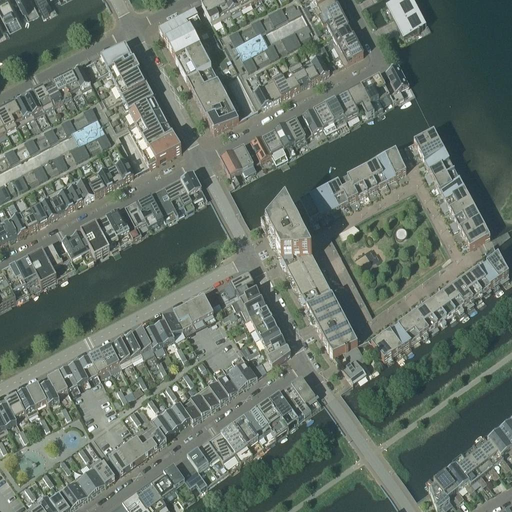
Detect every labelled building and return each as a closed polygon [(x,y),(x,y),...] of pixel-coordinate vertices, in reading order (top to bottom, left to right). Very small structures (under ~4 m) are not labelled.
[(22,22),(10,0),(0,0),(0,9),(10,29),(20,23),(22,22)] [(36,6),(32,0),(18,0),(20,4),(16,7),(20,15),(25,13),(26,15),(36,9),(37,9),(36,6)] [(54,5),(51,0),(39,0),(41,3),(37,5),(40,10),(52,4),(53,5),(52,6),(54,5)] [(220,24),(230,19),(220,0),(219,0),(210,5),(220,24)] [(220,0),(230,19),(240,14),(233,0),(220,0)] [(233,0),(240,14),(251,8),(247,0),(233,0)] [(247,0),(251,8),(261,3),(259,0),(247,0)] [(317,11),(333,2),(331,0),(315,0),(312,2),(317,10),(317,11)] [(399,27),(415,18),(405,0),(402,0),(389,7),(399,27)] [(317,21),(337,10),(333,2),(317,11),(317,10),(313,12),(317,21)] [(212,29),(220,24),(210,5),(201,9),(212,29)] [(326,29),(342,20),(337,10),(317,21),(323,31),(326,29)] [(287,23),(283,16),(281,12),(276,14),(278,18),(282,25),(287,23)] [(186,85),(211,72),(190,34),(202,28),(194,13),(158,32),(186,85)] [(282,25),(278,18),(276,14),(272,17),(274,20),(278,28),(282,25)] [(278,28),(274,20),(272,17),(268,19),(273,30),(278,28)] [(399,27),(396,28),(403,42),(423,32),(415,18),(399,27)] [(332,39),(348,31),(342,20),(326,29),(332,39)] [(265,34),(261,27),(259,24),(255,26),(257,30),(261,37),(265,34)] [(261,37),(257,30),(255,26),(250,28),(256,39),(261,37)] [(337,49),(353,40),(348,31),(332,39),(337,48),(337,49)] [(243,46),(239,39),(237,35),(233,37),(235,41),(239,48),(243,46)] [(239,48),(235,41),(233,37),(228,40),(234,51),(239,48)] [(300,49),(298,45),(294,38),(290,40),(294,47),(296,51),(300,49)] [(296,51),(294,47),(290,40),(286,42),(289,50),(291,54),(296,51)] [(338,60),(358,50),(353,40),(337,49),(337,48),(333,50),(338,60)] [(291,54),(289,50),(286,42),(281,45),(287,56),(291,54)] [(154,103),(129,57),(125,49),(93,67),(100,81),(108,77),(129,116),(154,103)] [(278,60),(276,57),(273,49),(268,52),(272,59),(274,63),(278,60)] [(358,50),(338,60),(343,70),(363,60),(358,50)] [(274,63),(272,59),(268,52),(264,54),(270,65),(274,63)] [(256,72),(254,68),(251,61),(246,63),(250,70),(252,74),(256,72)] [(318,84),(329,78),(321,62),(310,68),(318,84)] [(252,74),(250,70),(246,63),(242,65),(248,76),(252,74)] [(308,64),(300,68),(310,88),(318,84),(310,68),(308,64)] [(299,94),(310,88),(300,68),(289,74),(290,78),(291,78),(299,94)] [(389,87),(384,90),(385,92),(389,100),(393,108),(399,104),(403,102),(400,96),(409,91),(406,87),(398,71),(385,78),(389,87)] [(82,97),(92,92),(82,72),(72,78),(82,97)] [(214,138),(239,125),(211,72),(186,85),(214,138)] [(72,102),(82,97),(72,78),(62,83),(72,102)] [(282,82),(283,82),(281,78),(271,84),(281,103),(291,98),(282,82)] [(291,98),(299,94),(291,78),(290,78),(283,82),(282,82),(291,98)] [(369,87),(360,91),(374,118),(383,113),(379,106),(389,100),(385,92),(384,90),(380,82),(379,81),(378,81),(369,87)] [(63,107),(72,102),(62,83),(53,88),(63,107)] [(271,108),(281,103),(271,84),(261,89),(271,108)] [(54,112),(63,107),(53,88),(44,92),(54,112)] [(261,113),(271,108),(261,89),(251,94),(261,113)] [(356,93),(347,98),(352,108),(353,108),(356,113),(361,110),(367,120),(366,120),(367,121),(374,118),(360,91),(356,93)] [(44,117),(54,112),(44,92),(33,98),(44,117)] [(34,122),(44,117),(33,98),(24,103),(34,122)] [(347,98),(335,105),(340,115),(346,126),(347,125),(357,120),(358,119),(359,119),(356,113),(353,108),(352,108),(347,98)] [(25,127),(34,122),(24,103),(15,108),(25,127)] [(141,158),(149,173),(181,156),(154,103),(129,116),(149,154),(141,158)] [(334,105),(324,110),(334,129),(335,130),(336,133),(346,128),(345,126),(346,126),(340,115),(335,105),(334,105)] [(17,131),(25,127),(15,108),(6,112),(17,131)] [(318,113),(313,116),(323,134),(325,139),(326,139),(330,136),(336,134),(336,133),(335,130),(334,129),(324,110),(323,110),(318,113)] [(0,125),(6,137),(17,131),(6,112),(0,115),(0,125)] [(97,123),(93,115),(91,112),(87,114),(89,118),(93,125),(97,123)] [(93,125),(89,118),(87,114),(83,116),(88,127),(93,125)] [(307,130),(300,133),(305,144),(323,134),(313,116),(302,121),(307,130)] [(75,134),(71,127),(69,123),(65,125),(67,129),(71,136),(75,134)] [(71,136),(67,129),(65,125),(61,128),(67,139),(71,136)] [(296,125),(285,131),(295,149),(305,144),(300,133),(296,125)] [(279,134),(273,137),(274,138),(283,155),(287,153),(289,152),(291,151),(293,150),(294,149),(295,149),(285,131),(283,131),(279,134)] [(58,143),(54,136),(52,132),(48,135),(50,138),(54,146),(58,143)] [(54,146),(50,138),(48,135),(43,137),(49,148),(54,146)] [(419,157),(439,146),(433,136),(413,147),(419,157)] [(111,148),(109,145),(105,137),(101,140),(104,147),(106,151),(111,148)] [(267,142),(263,145),(271,161),(275,169),(276,169),(277,169),(286,164),(288,163),(283,155),(274,138),(272,140),(267,142)] [(106,151),(104,147),(101,140),(96,142),(102,153),(106,151)] [(38,154),(34,146),(32,143),(28,145),(30,149),(34,156),(38,154)] [(254,157),(248,161),(253,171),(260,167),(271,161),(263,145),(262,143),(250,149),(254,157)] [(34,156),(30,149),(28,145),(24,147),(30,158),(34,156)] [(424,166),(444,156),(439,146),(419,157),(424,166)] [(89,160),(87,156),(83,149),(79,151),(83,158),(85,162),(89,160)] [(85,162),(83,158),(79,151),(74,153),(78,161),(80,164),(85,162)] [(233,158),(232,158),(242,177),(244,181),(245,181),(247,180),(249,179),(250,178),(255,176),(256,175),(253,171),(248,161),(243,152),(238,155),(233,158)] [(19,164),(15,157),(13,153),(8,155),(10,159),(14,166),(19,164)] [(80,164),(78,161),(74,153),(70,156),(76,167),(80,164)] [(14,166),(10,159),(8,155),(4,157),(10,168),(14,166)] [(396,182),(406,177),(399,163),(395,156),(386,161),(396,182)] [(429,176),(449,165),(444,156),(424,166),(429,176)] [(226,161),(220,165),(230,183),(235,180),(236,180),(241,177),(242,177),(232,158),(231,159),(226,161)] [(67,171),(65,167),(61,160),(57,163),(61,170),(63,174),(67,171)] [(123,186),(133,181),(123,161),(113,167),(115,170),(123,186)] [(387,187),(396,182),(386,161),(376,167),(387,187)] [(63,174),(61,170),(57,163),(53,165),(58,176),(63,174)] [(434,186),(454,175),(449,165),(429,176),(434,186)] [(377,192),(387,187),(376,167),(366,172),(377,192)] [(115,190),(123,186),(115,170),(107,174),(106,175),(115,190)] [(48,182),(46,178),(42,171),(37,173),(41,180),(43,184),(48,182)] [(106,175),(107,174),(105,171),(95,176),(105,195),(115,190),(106,175)] [(367,197),(377,192),(366,172),(357,177),(367,197)] [(43,184),(41,180),(37,173),(33,175),(39,186),(43,184)] [(439,195),(459,185),(454,175),(434,186),(439,195)] [(95,201),(105,195),(95,176),(84,182),(95,201)] [(358,202),(367,197),(357,177),(347,182),(358,202)] [(204,199),(193,179),(180,186),(191,206),(204,199)] [(28,192),(26,188),(22,181),(18,183),(22,190),(24,194),(28,192)] [(84,207),(95,201),(84,182),(74,187),(84,207)] [(348,207),(358,202),(347,182),(337,187),(348,207)] [(24,194),(22,190),(18,183),(13,185),(19,196),(24,194)] [(444,205),(464,194),(459,185),(439,195),(444,205)] [(191,206),(180,186),(164,194),(175,215),(183,211),(186,216),(195,212),(191,206)] [(75,211),(84,207),(74,187),(65,192),(75,211)] [(338,212),(348,207),(337,187),(328,192),(338,212)] [(10,201),(8,197),(4,190),(0,192),(4,200),(6,203),(10,201)] [(66,216),(75,211),(65,192),(56,197),(66,216)] [(329,217),(338,212),(328,192),(318,197),(329,217)] [(175,215),(164,194),(151,201),(163,225),(165,227),(178,221),(175,215)] [(449,215),(469,204),(464,194),(444,205),(449,215)] [(57,221),(66,216),(56,197),(47,201),(57,221)] [(319,222),(329,217),(318,197),(308,202),(319,222)] [(48,226),(57,221),(47,201),(38,206),(48,226)] [(163,225),(151,201),(136,209),(140,217),(150,212),(154,219),(144,224),(146,229),(148,233),(163,225)] [(309,227),(319,222),(308,202),(299,207),(302,214),(309,227)] [(454,224),(474,214),(469,204),(449,215),(454,224)] [(38,231),(48,226),(38,206),(28,211),(38,231)] [(146,229),(144,224),(140,217),(136,209),(124,215),(135,234),(129,237),(133,244),(141,240),(138,233),(146,229)] [(29,236),(38,231),(28,211),(19,216),(29,236)] [(357,350),(304,248),(293,228),(286,214),(260,227),(268,241),(279,261),(314,328),(332,363),(342,358),(345,356),(345,357),(348,356),(347,355),(357,350)] [(459,234),(479,223),(474,214),(454,224),(459,234)] [(18,241),(29,236),(19,216),(8,222),(18,241)] [(129,237),(119,218),(106,224),(120,251),(133,244),(129,237)] [(0,227),(10,246),(18,241),(8,222),(0,225),(0,227)] [(464,244),(484,233),(479,223),(459,234),(464,244)] [(120,251),(106,224),(95,230),(109,257),(120,251)] [(0,250),(10,246),(0,227),(0,250)] [(109,257),(95,230),(81,238),(94,264),(109,257)] [(482,246),(489,243),(489,242),(484,233),(464,244),(469,253),(482,246)] [(94,264),(81,238),(61,248),(67,259),(71,267),(82,261),(86,269),(94,264)] [(75,275),(71,267),(67,259),(58,263),(52,253),(43,258),(57,284),(75,275)] [(57,284),(43,258),(27,266),(41,292),(57,284)] [(499,285),(508,279),(498,258),(486,267),(499,285)] [(41,292),(27,266),(14,273),(28,299),(41,292)] [(490,291),(499,285),(486,267),(477,273),(490,291)] [(28,299),(14,273),(10,275),(2,279),(16,306),(28,299)] [(481,298),(490,291),(477,273),(468,279),(481,298)] [(0,314),(16,306),(2,279),(0,280),(0,314)] [(229,289),(223,292),(228,302),(234,299),(236,298),(239,303),(249,298),(246,293),(253,289),(248,279),(229,289)] [(472,304),(481,298),(468,279),(459,285),(472,304)] [(463,310),(472,304),(459,285),(450,292),(463,310)] [(253,289),(246,293),(249,298),(256,294),(253,289)] [(454,317),(463,310),(450,292),(441,298),(454,317)] [(239,303),(230,308),(236,318),(241,315),(261,304),(256,294),(249,298),(239,303)] [(215,296),(204,302),(210,313),(220,307),(214,297),(215,296)] [(446,323),(454,317),(441,298),(432,304),(446,323)] [(213,320),(210,313),(204,302),(193,308),(202,325),(213,320)] [(249,323),(267,314),(261,304),(241,315),(246,325),(250,324),(249,323)] [(437,329),(446,323),(432,304),(424,311),(437,329)] [(202,325),(193,308),(183,313),(192,331),(202,325)] [(428,335),(437,329),(424,311),(415,317),(428,335)] [(183,335),(192,331),(183,313),(174,318),(179,327),(183,335)] [(255,333),(272,324),(267,314),(249,323),(250,324),(255,333)] [(233,316),(227,320),(229,323),(230,325),(237,322),(236,320),(235,320),(233,316)] [(419,342),(428,335),(415,317),(406,323),(419,342)] [(183,335),(179,327),(174,318),(162,324),(164,327),(165,327),(172,341),(173,341),(183,335)] [(410,348),(419,342),(406,323),(397,329),(410,348)] [(260,343),(277,334),(272,324),(255,333),(260,343)] [(174,345),(173,341),(172,341),(165,327),(164,327),(154,333),(163,350),(174,345)] [(401,354),(410,348),(397,329),(388,336),(401,354)] [(144,338),(143,338),(153,356),(163,350),(154,333),(144,338)] [(142,334),(131,340),(142,361),(143,364),(154,359),(153,356),(143,338),(144,338),(142,334)] [(265,353),(282,343),(277,334),(260,343),(265,352),(265,353)] [(392,361),(401,354),(388,336),(379,342),(392,361)] [(131,340),(120,346),(131,367),(142,361),(131,340)] [(384,367),(392,361),(379,342),(371,348),(384,367)] [(267,364),(287,353),(282,343),(265,353),(265,352),(261,354),(267,364)] [(120,346),(110,351),(119,369),(120,373),(131,367),(120,346)] [(358,370),(365,365),(357,350),(347,355),(348,356),(345,357),(345,356),(342,358),(350,368),(346,371),(346,372),(342,375),(352,389),(352,390),(353,389),(352,389),(366,380),(358,370)] [(110,351),(99,357),(108,375),(111,379),(121,374),(120,373),(119,369),(110,351)] [(272,373),(290,360),(287,353),(267,364),(272,373)] [(99,357),(88,363),(94,373),(93,374),(97,380),(96,380),(97,381),(98,380),(100,385),(111,379),(108,375),(99,357)] [(94,373),(88,363),(79,368),(88,385),(97,381),(96,380),(97,380),(93,374),(94,373)] [(245,368),(237,374),(242,382),(243,383),(248,390),(257,383),(251,375),(250,373),(246,367),(245,368)] [(77,391),(88,385),(79,368),(68,373),(77,391)] [(255,370),(250,373),(251,375),(257,383),(262,380),(255,370)] [(69,395),(77,391),(68,373),(59,378),(64,389),(65,389),(68,395),(69,395)] [(237,374),(227,381),(233,389),(238,396),(243,393),(248,390),(243,383),(242,382),(237,374)] [(68,395),(65,389),(64,389),(59,378),(47,384),(49,388),(50,387),(57,402),(57,401),(69,395),(68,395)] [(227,381),(218,387),(224,395),(223,395),(229,403),(238,396),(233,389),(227,381)] [(216,384),(206,390),(220,409),(229,403),(223,395),(224,395),(218,387),(216,384)] [(309,389),(306,391),(301,384),(291,391),(311,418),(321,411),(316,405),(318,403),(318,404),(319,403),(309,389)] [(59,405),(57,401),(57,402),(50,387),(49,388),(39,393),(46,407),(48,411),(59,405)] [(39,393),(38,389),(26,395),(36,413),(46,407),(39,393)] [(206,390),(197,397),(211,416),(220,409),(206,390)] [(298,427),(311,418),(291,391),(279,399),(298,427)] [(38,417),(36,413),(26,395),(16,401),(25,418),(25,419),(27,423),(38,417)] [(197,397),(188,403),(202,422),(211,416),(197,397)] [(288,435),(298,427),(279,399),(268,407),(288,435)] [(15,424),(25,419),(25,418),(16,401),(5,406),(7,410),(15,424)] [(188,403),(179,409),(191,425),(190,426),(193,429),(202,422),(188,403)] [(168,412),(170,416),(182,432),(190,426),(191,425),(179,409),(177,406),(168,412)] [(275,443),(288,435),(268,407),(256,416),(275,443)] [(17,427),(15,424),(7,410),(0,413),(0,422),(6,433),(17,427)] [(168,412),(159,418),(173,438),(182,432),(170,416),(168,412)] [(263,452),(275,443),(256,416),(244,424),(263,452)] [(159,418),(149,425),(152,429),(164,444),(173,438),(159,418)] [(0,441),(8,437),(6,433),(0,422),(0,441)] [(252,460),(263,452),(244,424),(233,432),(252,460)] [(511,428),(510,426),(509,427),(499,435),(511,452),(511,428)] [(144,435),(157,454),(166,447),(164,444),(152,429),(144,435)] [(142,432),(132,439),(133,439),(136,444),(141,452),(142,452),(148,460),(157,454),(144,435),(142,432)] [(240,468),(252,460),(233,432),(221,441),(240,468)] [(511,452),(499,435),(497,436),(487,444),(501,461),(508,456),(511,461),(511,452)] [(228,477),(240,468),(221,441),(208,449),(228,477)] [(136,444),(128,450),(133,458),(139,467),(148,460),(142,452),(141,452),(136,444)] [(501,461),(487,444),(489,447),(487,448),(479,455),(492,472),(499,467),(506,477),(511,473),(501,461)] [(228,477),(208,449),(197,457),(217,484),(227,477),(228,477)] [(128,450),(118,457),(124,464),(130,473),(135,470),(139,467),(133,458),(128,450)] [(492,472),(479,455),(478,455),(467,463),(481,481),(488,475),(495,484),(499,481),(492,472)] [(109,464),(108,464),(114,471),(120,480),(130,473),(124,464),(118,457),(109,464)] [(217,484),(197,457),(187,464),(188,465),(207,492),(207,491),(217,484)] [(92,471),(106,490),(115,484),(100,462),(90,469),(92,472),(92,471)] [(487,488),(481,481),(467,463),(466,464),(457,471),(456,469),(455,469),(471,489),(476,484),(482,492),(487,488)] [(200,497),(207,492),(188,465),(175,475),(190,496),(190,495),(196,491),(200,497)] [(470,489),(471,489),(455,469),(454,470),(444,478),(457,495),(464,490),(470,498),(474,494),(470,489)] [(97,497),(106,490),(92,471),(92,472),(83,478),(97,497)] [(174,474),(163,481),(175,497),(183,508),(194,501),(190,495),(190,496),(175,475),(174,474)] [(88,503),(97,497),(83,478),(74,484),(88,503)] [(463,503),(457,495),(444,478),(443,479),(433,486),(447,504),(447,503),(453,499),(459,506),(463,503)] [(175,497),(163,481),(151,490),(162,506),(175,497)] [(79,509),(88,503),(74,484),(65,490),(79,509)] [(447,504),(433,486),(433,487),(435,489),(434,490),(428,494),(429,496),(434,511),(441,511),(449,511),(452,509),(447,503),(447,504)] [(67,511),(74,511),(79,509),(65,490),(56,497),(67,511)] [(166,511),(162,506),(151,490),(136,501),(144,511),(166,511)] [(47,502),(53,511),(67,511),(56,497),(56,496),(47,502)] [(53,511),(47,502),(45,499),(35,506),(36,507),(40,511),(53,511)] [(144,511),(136,501),(132,504),(132,503),(122,510),(123,511),(130,511),(134,510),(135,511),(144,511)]
